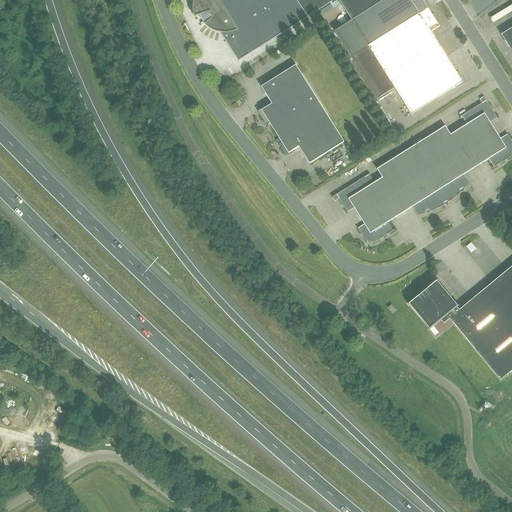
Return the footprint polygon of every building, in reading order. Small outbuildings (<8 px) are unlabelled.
[(193,0),(194,1),(193,2),(193,3),(193,5),(193,7),(193,8),(193,10),(193,11),(194,13),(194,14),(194,16),(195,17),(200,15),(201,18),(203,21),(206,23),(205,24),(207,25),(208,26),(209,27),(210,28),(212,29),(213,30),(215,31),(217,31),(219,32),(221,32),(239,61),(308,17),(297,0),(193,0)] [(352,20),(384,0),(297,0),(308,17),(335,0),(339,0),(352,19),(352,20)] [(429,8),(428,8),(423,0),(384,0),(352,20),(352,19),(334,31),(351,57),(429,8)] [(395,88),(447,56),(431,31),(440,25),(429,8),(351,57),(377,99),(395,87),(395,88)] [(511,27),(502,34),(511,50),(511,27)] [(395,88),(408,108),(412,114),(463,82),(447,56),(395,88)] [(258,110),(266,122),(269,126),(271,125),(280,138),(277,140),(280,144),(279,144),(287,156),(290,154),(289,153),(299,146),(310,163),(345,142),(296,64),(261,86),(272,103),(262,109),(262,108),(258,110)] [(511,140),(507,133),(501,138),(491,122),(498,118),(484,96),(484,97),(485,99),(481,101),(482,103),(464,114),(469,123),(453,133),(447,124),(377,169),(382,177),(375,182),(370,173),(332,197),(333,197),(335,196),(337,200),(339,198),(348,212),(355,208),(364,223),(358,228),(363,237),(365,239),(368,241),(372,242),(375,242),(378,240),(395,229),(393,230),(388,222),(413,207),(418,215),(427,213),(430,212),(438,208),(445,204),(448,203),(455,197),(462,192),(464,189),(470,183),(465,174),(489,159),(494,167),(492,168),(493,168),(510,157),(511,155),(511,140)] [(476,249),(471,243),(466,247),(471,253),(476,249)] [(511,370),(511,266),(460,310),(457,307),(460,305),(438,279),(408,304),(430,330),(442,320),(444,323),(450,319),(501,380),(511,370)] [(396,310),(392,304),(388,308),(393,313),(396,310)] [(483,417),(479,424),(486,428),(490,421),(483,417)]
